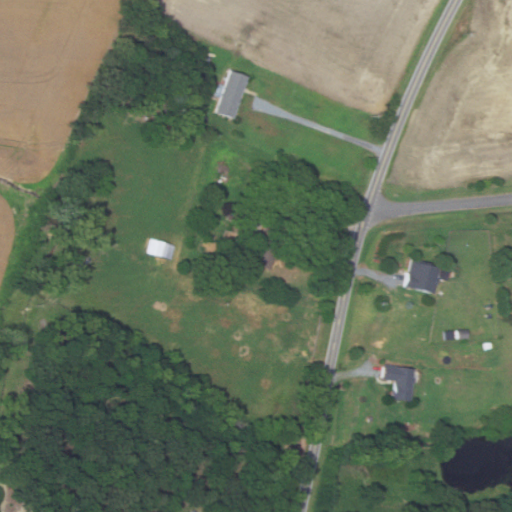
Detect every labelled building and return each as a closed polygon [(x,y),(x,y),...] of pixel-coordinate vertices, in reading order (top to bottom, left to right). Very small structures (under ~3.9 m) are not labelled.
[(232,118),(213,112),(227,70),(246,77),(232,118)] [(236,202),(254,209),(250,219),(232,212),(236,202)] [(230,212),(239,215),(237,222),(228,219),(230,212)] [(265,272),(246,264),(262,226),(281,234),(265,272)] [(169,259),(143,252),(147,238),(173,245),(169,259)] [(431,293),(401,286),(404,272),(406,273),(409,256),(430,261),(429,266),(437,267),(431,293)] [(456,338),(455,329),(467,328),(467,337),(456,338)] [(451,330),(452,338),(443,338),(443,330),(451,330)] [(407,402),(388,399),(391,379),(378,377),(380,363),(413,368),(407,402)]
